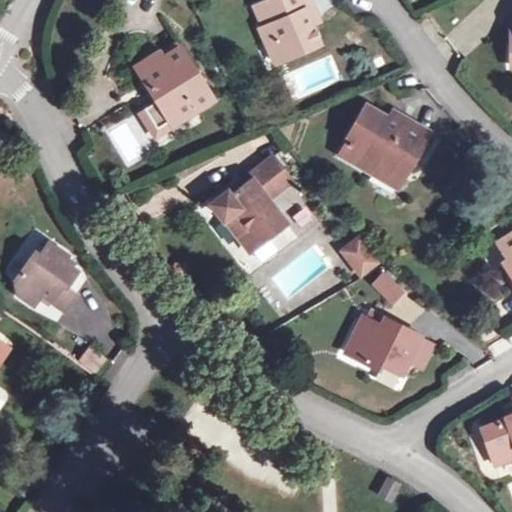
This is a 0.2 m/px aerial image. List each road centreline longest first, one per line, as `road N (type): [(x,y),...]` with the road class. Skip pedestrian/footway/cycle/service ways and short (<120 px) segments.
road 1 (residential): [(381,440),(257,395),(152,316),(109,266),(0,53)]
road 2 (residential): [(373,0),(431,78),(511,147)]
road 3 (residential): [(381,440),(511,359)]
